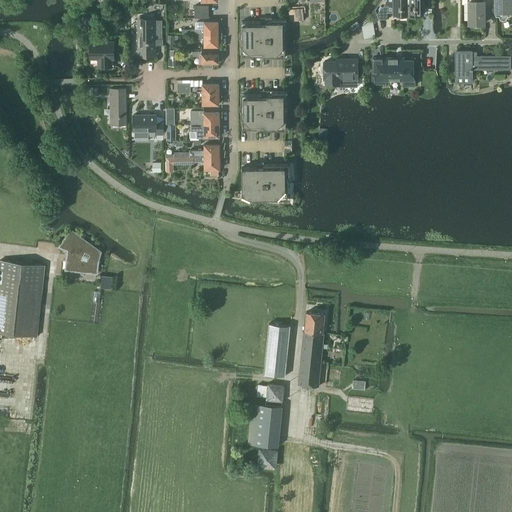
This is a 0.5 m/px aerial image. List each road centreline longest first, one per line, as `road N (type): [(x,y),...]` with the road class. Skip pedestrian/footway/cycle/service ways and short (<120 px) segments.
road 1 (track): [(393,511),(399,455),(287,439),(297,326)]
road 2 (residential): [(386,42),(511,43)]
